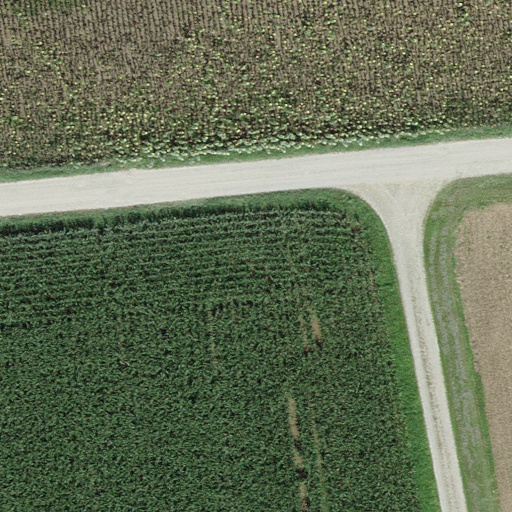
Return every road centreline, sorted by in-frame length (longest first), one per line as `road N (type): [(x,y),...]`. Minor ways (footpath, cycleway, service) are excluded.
road 1 (track): [(511,159),(0,204)]
road 2 (track): [(458,511),(394,168)]
